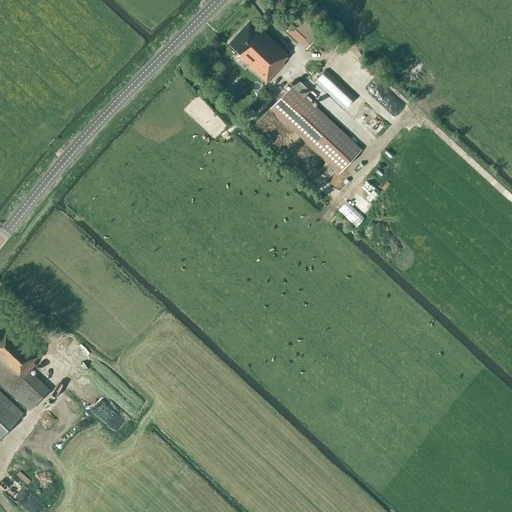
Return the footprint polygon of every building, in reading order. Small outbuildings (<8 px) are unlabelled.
[(301,15),(287,30),(306,48),(320,33),(301,15)] [(264,32),(265,32),(260,27),(258,29),(249,20),(228,43),(240,54),(238,56),(266,82),(284,63),(283,61),(288,55),(264,32)] [(325,51),(314,63),(317,67),(329,54),(325,51)] [(343,81),(353,91),(373,70),(363,60),(343,81)] [(363,106),(380,81),(372,75),(355,100),(363,106)] [(304,96),(310,90),(298,79),(271,108),(340,173),(361,150),(343,132),(304,96)] [(265,102),(257,105),(260,113),(268,109),(265,102)] [(326,179),(334,170),(326,162),(317,171),(326,179)] [(29,370),(38,361),(36,360),(43,354),(8,321),(0,329),(0,437),(23,413),(0,391),(0,382),(29,410),(49,389),(29,370)] [(79,396),(115,429),(124,418),(89,385),(79,396)] [(84,425),(94,415),(90,412),(80,421),(84,425)] [(51,467),(58,458),(46,448),(39,456),(51,467)]
